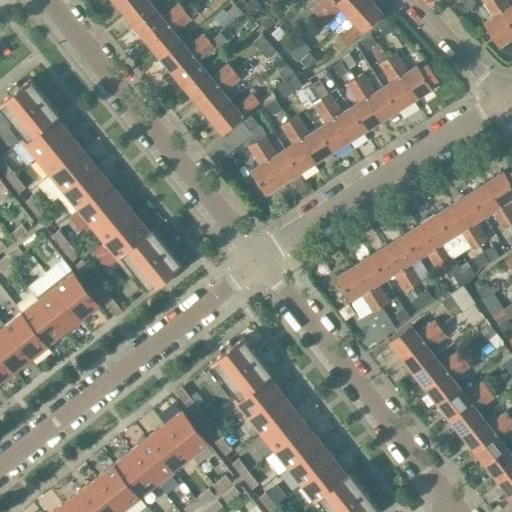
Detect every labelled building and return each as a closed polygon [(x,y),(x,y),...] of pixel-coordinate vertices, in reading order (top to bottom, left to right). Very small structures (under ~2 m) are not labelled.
[(113,0),(123,12),(137,0),(113,0)] [(151,2),(153,0),(137,0),(123,12),(135,27),(157,9),(151,2)] [(319,16),(336,0),(322,0),(313,9),(319,16)] [(342,8),(349,15),(365,0),(336,0),(319,16),(326,23),(342,8)] [(347,45),(383,12),(371,0),(365,0),(349,15),(355,23),(340,37),(347,45)] [(460,0),(469,9),(476,2),(474,0),(460,0)] [(499,44),(511,36),(511,27),(494,0),(483,0),(493,15),(484,21),(499,44)] [(494,0),(511,27),(511,2),(510,5),(506,0),(494,0)] [(163,17),(157,9),(135,27),(148,42),(186,11),(180,3),(163,17)] [(243,13),(235,4),(226,11),(234,20),(243,13)] [(251,14),(257,21),(267,13),(260,6),(251,14)] [(224,9),(214,17),(223,27),(233,19),(224,9)] [(192,19),(186,11),(148,42),(160,57),(182,39),(176,32),(192,19)] [(267,28),(275,20),(269,13),(260,21),(267,28)] [(250,31),(258,24),(252,17),(244,24),(250,31)] [(393,29),(387,19),(378,25),(385,35),(393,29)] [(287,31),(279,39),(286,46),(294,38),(287,31)] [(188,47),(182,39),(160,57),(172,72),(211,41),(204,33),(188,47)] [(268,42),(261,33),(251,42),(258,51),(268,42)] [(371,34),(361,40),(366,49),(376,42),(371,34)] [(298,60),(311,48),(299,35),(286,47),(298,60)] [(217,49),(211,41),(172,72),(184,87),(206,69),(201,62),(217,49)] [(268,42),(258,51),(264,58),(275,50),(268,42)] [(308,52),(299,60),(306,68),(315,60),(308,52)] [(349,67),(356,63),(349,52),(342,57),(349,67)] [(396,52),(388,57),(415,99),(432,88),(429,83),(437,78),(428,62),(420,68),(417,64),(408,70),(396,52)] [(383,85),(398,109),(415,99),(388,57),(380,62),(391,80),(383,85)] [(333,66),(340,76),(348,71),(341,60),(333,66)] [(213,77),(206,69),(184,87),(197,103),(235,71),(229,63),(213,77)] [(293,72),(287,63),(277,71),(284,79),(293,72)] [(242,79),(235,71),(197,103),(210,118),(231,99),(225,92),(242,79)] [(382,119),(398,109),(383,85),(375,90),(364,73),(356,78),(382,119)] [(294,90),(303,85),(296,75),(288,80),(294,90)] [(31,77),(20,86),(16,82),(6,90),(10,94),(0,101),(0,105),(25,136),(22,139),(23,140),(58,111),(31,77)] [(351,106),(366,129),(382,119),(356,78),(347,83),(359,101),(351,106)] [(320,79),(313,83),(322,97),(328,93),(320,79)] [(294,91),(286,80),(277,86),(284,97),(294,91)] [(318,127),(333,151),(349,140),(323,99),(315,87),(313,84),(305,89),(314,104),(326,122),(318,127)] [(238,107),(231,99),(210,118),(221,132),(259,101),(254,94),(238,107)] [(323,99),(349,140),(366,129),(351,106),(342,111),(331,94),(323,99)] [(274,114),(282,109),(275,98),(267,104),(274,114)] [(58,111),(23,140),(36,156),(69,130),(57,115),(60,112),(58,111)] [(316,161),(333,151),(318,127),(310,132),(298,114),(290,119),(316,161)] [(252,115),(244,121),(251,131),(259,125),(252,115)] [(293,143),(285,148),(300,171),(316,161),(290,119),(281,125),(293,143)] [(215,161),(251,131),(242,120),(205,150),(215,161)] [(83,147),(69,130),(36,156),(50,173),(83,147)] [(284,182),(300,171),(285,148),(277,153),(265,135),(257,140),(284,182)] [(266,193),(284,182),(257,140),(249,146),(261,164),(251,170),(266,193)] [(96,163),(83,147),(50,173),(64,190),(96,163)] [(5,161),(0,165),(0,167),(9,179),(15,174),(5,161)] [(96,163),(64,190),(77,207),(110,180),(96,163)] [(511,221),(511,204),(508,199),(511,196),(511,169),(506,173),(503,169),(485,181),(511,222),(511,221)] [(25,186),(15,174),(9,179),(19,191),(25,186)] [(0,194),(8,188),(0,177),(0,194)] [(123,197),(110,180),(77,207),(91,223),(123,197)] [(511,222),(485,181),(469,191),(483,214),(491,209),(503,228),(511,222)] [(487,238),(475,219),(483,214),(469,191),(452,202),(478,243),(487,238)] [(32,195),(26,200),(36,213),(42,208),(32,195)] [(137,214),(123,197),(91,223),(105,240),(137,214)] [(459,230),(470,248),(478,243),(452,202),(436,212),(451,235),(459,230)] [(42,208),(36,213),(46,225),(52,220),(42,208)] [(443,240),(451,235),(436,212),(419,223),(446,264),(450,270),(457,282),(460,285),(462,283),(464,285),(475,274),(470,266),(462,270),(443,240)] [(150,230),(137,214),(105,240),(118,257),(154,228),(153,227),(150,230)] [(9,233),(15,240),(28,230),(22,223),(9,233)] [(446,264),(419,223),(403,233),(418,256),(426,251),(438,270),(446,264)] [(135,271),(149,289),(160,280),(164,284),(174,276),(171,272),(182,262),(167,245),(154,228),(118,257),(119,259),(123,256),(135,271)] [(59,229),(52,234),(62,247),(69,242),(59,229)] [(40,238),(35,231),(22,242),(27,248),(40,238)] [(403,233),(387,243),(414,285),(422,279),(410,261),(418,256),(403,233)] [(69,242),(62,247),(72,259),(79,254),(69,242)] [(405,290),(414,285),(387,243),(371,254),(386,277),(394,272),(405,290)] [(23,251),(18,245),(5,255),(10,262),(23,251)] [(491,261),(499,256),(498,254),(492,246),(484,251),(491,261)] [(104,258),(95,248),(85,256),(94,266),(104,258)] [(482,252),(474,257),(480,268),(489,262),(482,252)] [(371,254),(354,264),(381,305),(389,300),(378,282),(386,277),(371,254)] [(0,269),(10,262),(5,255),(0,259),(0,269)] [(82,316),(99,303),(73,270),(63,257),(46,271),(56,283),(82,316)] [(82,259),(76,264),(86,276),(92,272),(82,259)] [(398,326),(381,305),(354,264),(337,275),(363,316),(358,319),(376,343),(398,326)] [(445,273),(453,285),(457,282),(450,270),(445,273)] [(65,330),(82,316),(56,283),(46,271),(29,284),(39,297),(65,330)] [(96,276),(89,281),(103,298),(109,293),(96,276)] [(464,285),(462,283),(460,285),(450,292),(462,309),(475,301),(464,285)] [(482,298),(493,291),(487,283),(476,290),(482,298)] [(433,298),(426,288),(418,294),(426,304),(433,298)] [(123,310),(109,293),(103,298),(117,315),(123,310)] [(411,300),(418,310),(426,304),(418,294),(411,300)] [(442,301),(448,308),(456,302),(450,294),(442,301)] [(48,343),(65,330),(39,297),(22,310),(48,343)] [(487,306),(492,315),(503,308),(498,299),(487,306)] [(511,302),(503,308),(492,315),(499,325),(511,316),(511,302)] [(410,316),(403,306),(395,313),(402,322),(410,316)] [(30,357),(48,343),(22,310),(5,324),(30,357)] [(0,353),(13,370),(30,357),(5,324),(0,318),(0,353)] [(402,356),(440,326),(434,319),(417,332),(411,323),(389,340),(402,356)] [(479,330),(487,340),(496,333),(489,322),(479,330)] [(414,372),(435,355),(429,347),(446,334),(440,326),(402,356),(414,372)] [(222,352),(211,361),(237,395),(234,397),(234,398),(271,370),(244,335),(232,344),(229,340),(219,348),(222,352)] [(426,387),(464,357),(458,349),(441,362),(435,355),(414,372),(426,387)] [(0,380),(13,370),(0,353),(0,380)] [(511,368),(511,355),(503,362),(509,370),(511,368)] [(470,365),(464,357),(426,387),(438,402),(459,386),(453,378),(470,365)] [(234,398),(248,415),(281,389),(269,374),(272,371),(271,370),(234,398)] [(465,393),(459,386),(438,402),(449,417),(487,387),(482,380),(465,393)] [(175,389),(188,407),(195,402),(181,384),(175,389)] [(461,433),(483,416),(477,408),(494,395),(487,387),(449,417),(461,433)] [(261,432),(294,406),(281,389),(248,415),(261,432)] [(208,419),(195,402),(188,407),(202,424),(208,419)] [(261,432),(275,449),(308,423),(294,406),(261,432)] [(190,455),(208,441),(182,408),(164,422),(190,455)] [(489,423),(483,416),(461,433),(473,447),(511,418),(505,410),(489,423)] [(473,447),(485,464),(507,447),(501,439),(511,430),(511,418),(473,447)] [(173,468),(190,455),(164,422),(147,436),(173,468)] [(205,428),(215,441),(222,436),(212,423),(205,428)] [(288,466),(321,440),(308,423),(275,449),(288,466)] [(156,482),(173,468),(147,436),(130,449),(156,482)] [(222,436),(215,441),(226,454),(232,449),(222,436)] [(301,483),(334,457),(321,440),(288,466),(301,483)] [(511,453),(507,447),(485,464),(497,479),(511,467),(511,453)] [(139,495),(156,482),(130,449),(113,462),(139,495)] [(232,462),(242,475),(249,470),(239,457),(232,462)] [(301,483),(315,500),(351,471),(350,471),(347,473),(334,457),(301,483)] [(122,509),(139,495),(113,462),(96,476),(122,509)] [(511,467),(497,479),(510,495),(511,493),(511,467)] [(249,470),(242,475),(252,488),(259,483),(249,470)] [(364,489),(351,471),(315,500),(316,502),(319,499),(329,511),(371,511),(378,506),(364,489)] [(226,474),(213,484),(218,490),(231,480),(226,474)] [(97,511),(117,511),(122,509),(96,476),(79,489),(97,511)] [(227,502),(240,491),(235,485),(222,495),(227,502)] [(201,504),(214,494),(209,487),(196,497),(201,504)] [(69,511),(97,511),(79,489),(62,502),(69,511)] [(259,496),(269,509),(275,504),(265,491),(259,496)] [(196,497),(183,507),(187,511),(190,511),(201,504),(196,497)] [(218,498),(205,509),(207,511),(213,511),(223,505),(218,498)] [(69,511),(62,502),(50,511),(69,511)]
